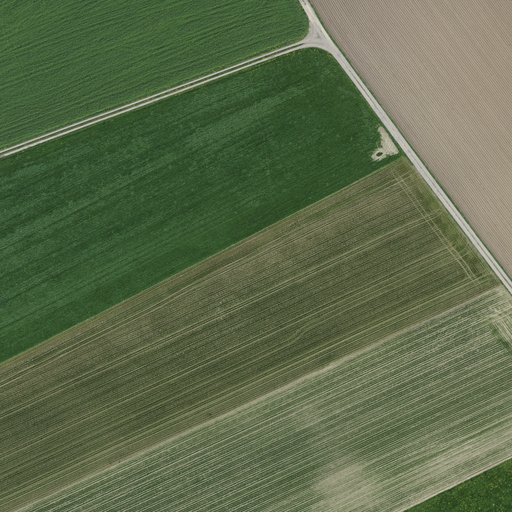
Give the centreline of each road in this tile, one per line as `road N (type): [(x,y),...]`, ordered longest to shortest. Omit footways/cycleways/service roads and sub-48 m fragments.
road 1 (track): [(511,293),(301,0)]
road 2 (track): [(326,40),(0,157)]
